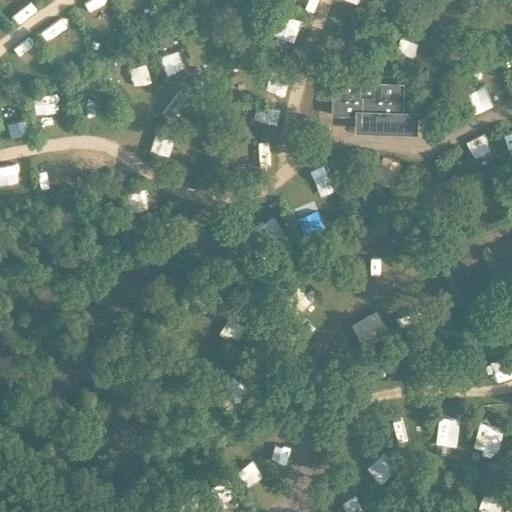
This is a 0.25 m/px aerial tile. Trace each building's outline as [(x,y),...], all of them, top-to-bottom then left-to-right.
[(26,0),(10,0),(2,6),(16,25),(35,10),(26,0)] [(102,0),(83,0),(76,5),(83,16),(105,3),(102,0)] [(59,17),(43,29),(58,49),(74,37),(59,17)] [(23,66),(35,59),(26,41),(13,48),(23,66)] [(164,56),(171,73),(184,68),(176,51),(164,56)] [(146,64),(128,69),(134,89),(152,83),(146,64)] [(354,114),(354,130),(416,131),(416,109),(401,109),(402,81),(331,79),(330,114),(354,114)] [(286,100),(289,83),(268,80),(265,97),(286,100)] [(486,85),(469,88),(473,110),(491,106),(486,85)] [(36,115),(59,113),(57,93),(35,95),(36,115)] [(254,123),(277,129),(281,113),(258,108),(254,123)] [(9,137),(26,136),(25,122),(8,123),(9,137)] [(478,160),(496,153),(487,134),(470,142),(478,160)] [(382,157),(375,175),(394,182),(401,165),(382,157)] [(0,184),(15,183),(13,163),(0,164),(0,184)] [(327,166),(310,170),(315,191),(331,188),(327,166)] [(43,170),(45,187),(59,185),(57,169),(43,170)] [(403,228),(393,234),(403,250),(413,244),(403,228)] [(205,253),(218,241),(206,229),(193,241),(205,253)] [(511,240),(501,244),(506,262),(511,260),(511,240)] [(45,287),(33,301),(50,316),(63,301),(45,287)] [(316,298),(307,309),(318,319),(328,308),(316,298)] [(377,309),(354,322),(361,334),(383,321),(377,309)] [(486,351),(493,373),(511,367),(511,363),(506,345),(486,351)] [(471,449),(495,454),(501,429),(476,424),(471,449)] [(382,458),(366,470),(377,485),(393,472),(382,458)] [(235,479),(216,487),(224,506),(243,499),(235,479)]
